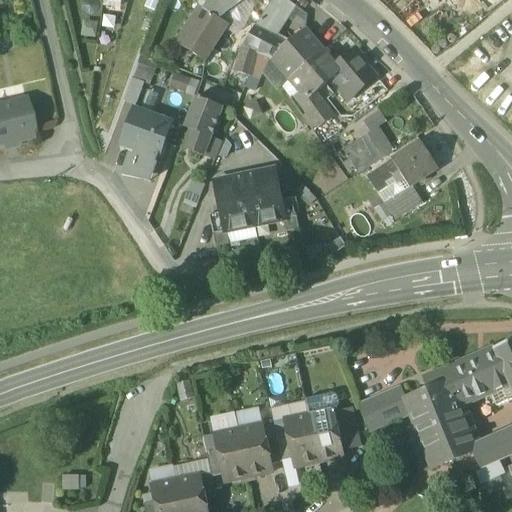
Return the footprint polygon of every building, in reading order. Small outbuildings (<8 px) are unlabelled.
[(120,0),(108,0),(108,7),(120,8),(120,0)] [(208,0),(203,11),(216,19),(245,0),(208,0)] [(255,8),(249,0),(245,0),(216,19),(227,26),(224,30),(236,36),(245,29),(255,8)] [(252,33),(242,47),(257,53),(249,78),(259,81),(263,75),(272,60),(285,49),(279,41),(276,36),(285,20),(289,23),(297,10),(279,0),(272,0),(269,6),(252,33)] [(306,15),(297,10),(289,23),(304,33),(306,31),(306,15)] [(181,45),(204,60),(224,30),(227,26),(216,19),(203,11),(181,45)] [(276,36),(279,41),(289,23),(285,20),(276,36)] [(98,24),(83,21),(80,37),(96,40),(98,24)] [(272,60),(289,80),(308,65),(324,52),(306,31),(304,33),(285,49),(272,60)] [(233,73),(249,78),(257,53),(242,47),(233,73)] [(324,52),(308,65),(325,86),(336,77),(341,72),(336,66),(324,52)] [(353,53),(336,66),(341,72),(336,77),(345,87),(352,81),(361,91),(375,79),(353,53)] [(158,66),(140,56),(131,80),(144,85),(150,87),(158,66)] [(272,60),(263,75),(276,91),(289,80),(272,60)] [(315,95),(325,86),(308,65),(289,80),(299,92),(307,102),(315,95)] [(169,90),(186,96),(192,80),(174,74),(169,90)] [(124,102),(136,106),(144,85),(131,80),(124,102)] [(201,84),(192,80),(186,96),(195,99),(201,84)] [(352,81),(345,87),(337,94),(346,104),(361,91),(352,81)] [(291,98),(307,116),(322,104),(315,95),(307,102),(299,92),(291,98)] [(188,152),(203,158),(210,139),(211,140),(223,110),(195,99),(184,129),(195,133),(188,152)] [(0,146),(34,138),(25,101),(0,107),(0,146)] [(257,103),(244,110),(249,122),(262,115),(257,103)] [(331,116),(322,104),(307,116),(315,128),(331,116)] [(156,158),(159,159),(171,124),(133,111),(121,146),(136,151),(156,158)] [(363,123),(370,134),(378,129),(387,123),(380,112),(363,123)] [(359,176),(394,152),(378,129),(370,134),(337,156),(349,175),(356,170),(359,176)] [(203,158),(215,162),(223,144),(211,140),(210,139),(203,158)] [(407,185),(409,189),(411,187),(438,170),(419,142),(391,161),(391,162),(403,180),(404,181),(407,185)] [(156,158),(136,151),(134,157),(130,156),(122,178),(149,183),(155,165),(153,165),(156,158)] [(398,183),(403,180),(391,162),(367,178),(378,195),(388,189),(385,184),(394,177),(398,183)] [(268,173),(245,177),(255,228),(284,222),(285,222),(281,202),(276,178),(268,173)] [(226,234),(255,228),(245,177),(222,182),(216,191),(221,214),(225,234),(226,234)] [(378,195),(384,204),(409,189),(407,185),(402,189),(399,185),(398,183),(394,177),(385,184),(388,189),(378,195)] [(196,210),(205,187),(192,182),(182,205),(196,210)] [(422,204),(411,187),(409,189),(384,204),(396,221),(422,204)] [(284,222),(286,234),(299,231),(292,199),(281,202),(285,222),(284,222)] [(209,217),(216,249),(229,246),(226,234),(225,234),(221,214),(209,217)] [(226,234),(229,246),(257,240),(255,228),(226,234)] [(325,244),(304,250),(308,263),(329,257),(325,244)] [(463,407),(466,405),(490,394),(509,385),(511,391),(511,342),(494,350),(447,370),(423,381),(428,392),(405,401),(410,415),(432,470),(474,453),(475,453),(476,451),(474,447),(459,409),(463,408),(463,407)] [(511,400),(511,391),(509,385),(490,394),(496,407),(511,400)] [(359,408),(368,433),(410,415),(405,401),(401,390),(359,408)] [(306,401),(309,417),(332,412),(337,411),(336,410),(339,406),(337,398),(333,395),(306,401)] [(341,451),(341,453),(361,449),(353,410),(339,412),(339,411),(337,411),(338,414),(345,413),(353,448),(341,451)] [(332,412),(341,451),(353,448),(345,413),(338,414),(337,411),(332,412)] [(341,451),(332,412),(309,417),(319,464),(320,464),(320,462),(325,461),(325,463),(342,459),(341,453),(341,451)] [(317,464),(319,464),(309,417),(285,422),(286,426),(294,461),(295,469),(313,465),(312,463),(317,462),(317,464)] [(274,428),(277,440),(265,443),(270,466),(282,464),(294,461),(286,426),(274,428)] [(262,427),(238,432),(249,479),(250,479),(249,477),(254,476),(255,478),(272,474),(270,466),(265,443),(262,427)] [(474,453),(481,470),(511,455),(511,430),(487,442),(485,442),(478,446),(478,445),(474,447),(476,451),(475,453),(474,453)] [(247,479),(249,479),(238,432),(215,437),(218,453),(223,476),(225,484),(242,480),(242,478),(247,477),(247,479)] [(207,455),(211,475),(212,479),(223,476),(218,453),(207,455)] [(476,474),(481,486),(504,475),(499,464),(476,474)] [(216,499),(212,479),(211,475),(199,478),(204,501),(216,499)] [(199,478),(176,483),(152,488),(156,503),(157,511),(206,511),(204,501),(199,478)] [(143,506),(144,511),(157,511),(156,503),(143,506)]
